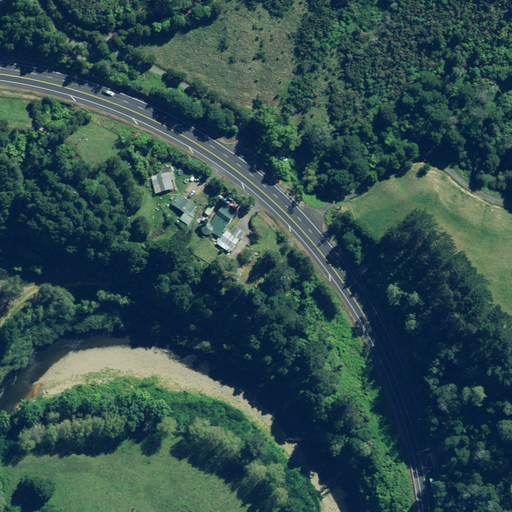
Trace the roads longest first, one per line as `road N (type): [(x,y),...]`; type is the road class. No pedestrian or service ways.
road 1 (trunk): [(429,511),(414,432),(379,342),(300,227),(185,136),(99,97),(0,74)]
road 2 (track): [(511,199),(481,190),(432,156),(411,155),(300,227)]
